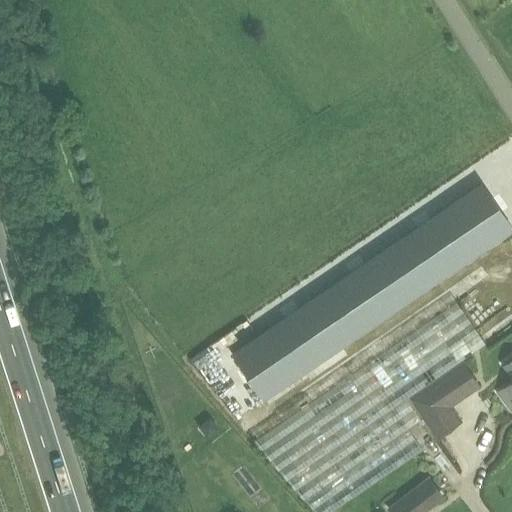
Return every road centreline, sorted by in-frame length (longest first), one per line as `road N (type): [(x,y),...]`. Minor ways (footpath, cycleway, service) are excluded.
road 1 (motorway): [(63,511),(0,310)]
road 2 (unclassified): [(511,108),(444,0)]
